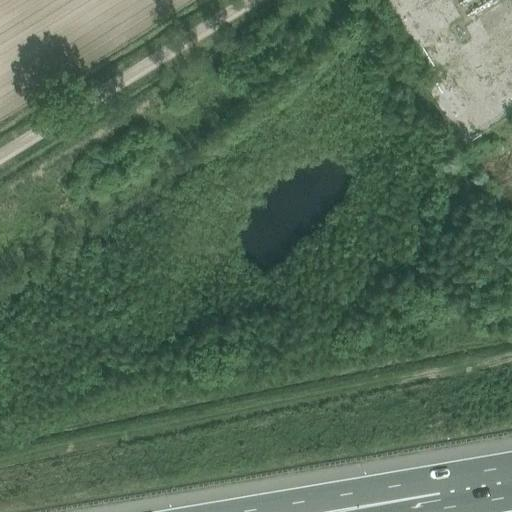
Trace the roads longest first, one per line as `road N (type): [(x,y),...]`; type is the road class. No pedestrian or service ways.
road 1 (unclassified): [(0,156),(251,0)]
road 2 (motorway): [(444,493),(237,511)]
